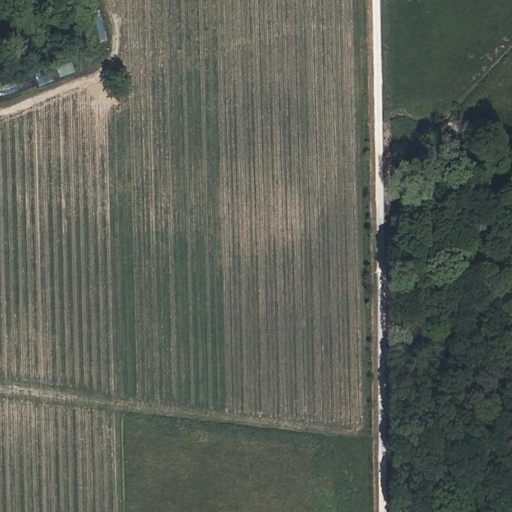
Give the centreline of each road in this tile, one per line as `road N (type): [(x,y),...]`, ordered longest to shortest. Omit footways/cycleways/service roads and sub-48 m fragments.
road 1 (track): [(0,385),(385,442)]
road 2 (track): [(0,116),(110,70),(121,39),(110,0)]
